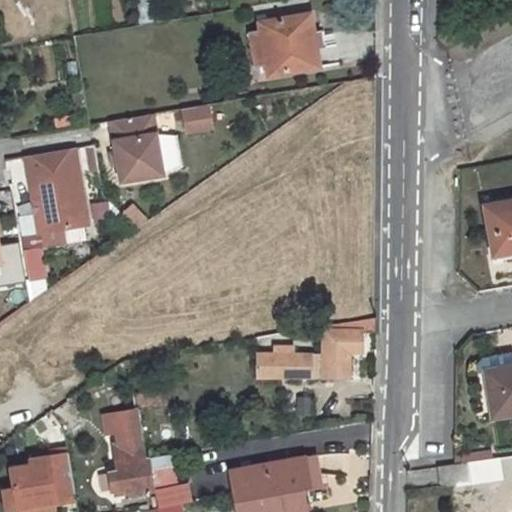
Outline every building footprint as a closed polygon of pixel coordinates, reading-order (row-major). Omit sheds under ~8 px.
[(310,14),(260,23),(261,32),(267,64),(268,76),(318,67),(310,14)] [(261,32),(249,35),(254,66),(267,64),(261,32)] [(185,111),(188,131),(213,127),(209,107),(185,111)] [(154,114),(111,121),(120,182),(163,175),(157,135),(154,114)] [(157,135),(163,175),(182,166),(178,137),(157,135)] [(73,148),(26,156),(29,173),(34,172),(41,213),(36,213),(39,233),(86,224),(73,148)] [(29,173),(36,213),(41,213),(34,172),(29,173)] [(511,201),(485,207),(493,256),(511,252),(511,201)] [(130,205),(120,217),(138,231),(148,218),(130,205)] [(44,275),(43,250),(22,251),(24,277),(44,275)] [(295,347),(275,347),(275,356),(257,355),(257,377),(349,378),(349,352),(362,352),(363,333),(377,333),(378,318),(323,327),(323,355),(295,355),(295,347)] [(511,368),(486,373),(493,416),(511,413),(511,368)] [(168,393),(136,394),(138,404),(168,402),(168,393)] [(119,472),(110,473),(114,490),(128,487),(129,495),(156,489),(151,459),(147,459),(138,410),(104,416),(108,433),(117,432),(119,444),(115,445),(119,466),(124,465),(125,471),(119,472)] [(70,453),(48,456),(50,463),(31,466),(11,470),(14,489),(17,508),(56,502),(56,506),(77,502),(70,453)] [(48,456),(31,460),(31,466),(50,463),(48,456)] [(315,456),(304,458),(310,490),(321,488),(315,456)] [(261,511),(260,500),(284,496),(287,511),(306,511),(304,492),(310,490),(304,458),(231,471),(238,511),(261,511)] [(502,511),(496,458),(439,467),(441,488),(456,486),(459,511),(502,511)] [(175,467),(159,469),(163,488),(178,485),(175,467)] [(128,487),(114,490),(116,497),(129,495),(128,487)] [(14,489),(4,491),(7,510),(17,508),(14,489)] [(181,511),(180,503),(158,507),(158,508),(158,511),(181,511)]
